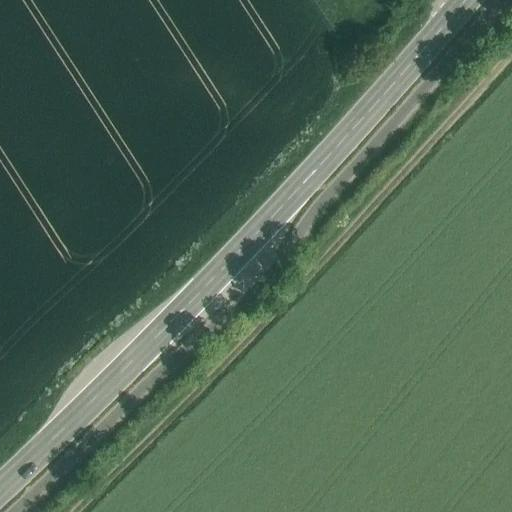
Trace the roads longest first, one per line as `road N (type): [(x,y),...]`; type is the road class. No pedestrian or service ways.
road 1 (secondary): [(0,487),(333,151),(463,0)]
road 2 (track): [(77,511),(511,49)]
